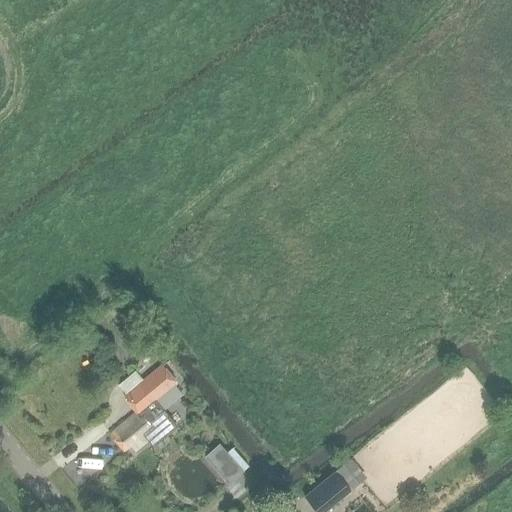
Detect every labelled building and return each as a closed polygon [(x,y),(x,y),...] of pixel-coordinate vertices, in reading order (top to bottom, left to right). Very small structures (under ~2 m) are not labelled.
[(159,399),(179,382),(163,363),(125,394),(139,412),(157,397),(159,399)] [(154,447),(180,425),(159,399),(157,397),(139,412),(110,435),(124,452),(127,449),(130,452),(133,450),(136,453),(149,442),(154,447)] [(366,477),(350,458),(334,472),(351,491),(366,477)] [(237,463),(222,477),(230,486),(245,472),(237,463)] [(303,500),(313,511),(328,511),(351,492),(334,472),(303,500)]
